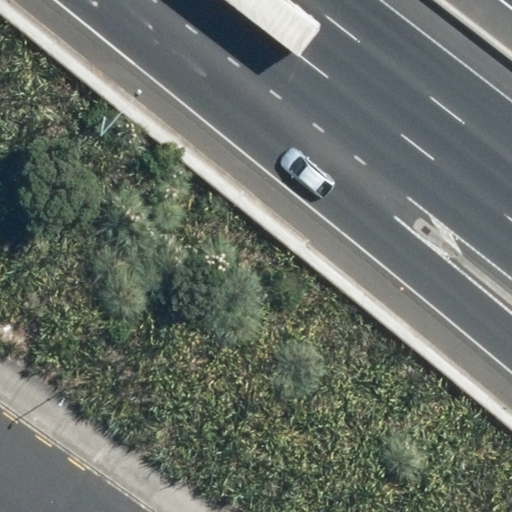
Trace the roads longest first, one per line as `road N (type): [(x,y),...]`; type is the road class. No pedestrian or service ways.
road 1 (motorway): [(511,350),(374,231),(146,0)]
road 2 (motorway): [(511,158),(306,0)]
